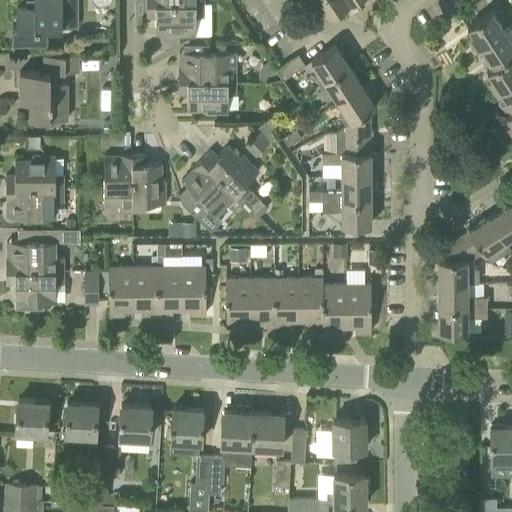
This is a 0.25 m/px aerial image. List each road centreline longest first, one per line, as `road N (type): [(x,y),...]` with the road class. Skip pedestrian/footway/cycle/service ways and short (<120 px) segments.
road 1 (residential): [(0,356),(403,380)]
road 2 (residential): [(418,234),(420,80),(386,21)]
road 3 (residential): [(416,380),(418,234)]
road 4 (residential): [(165,126),(119,55),(118,0)]
road 5 (residential): [(405,511),(403,380)]
